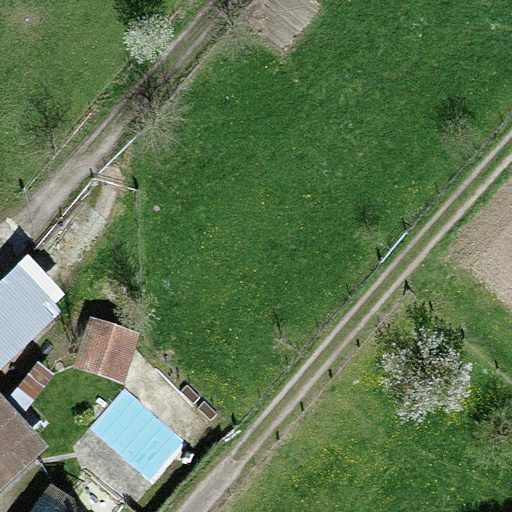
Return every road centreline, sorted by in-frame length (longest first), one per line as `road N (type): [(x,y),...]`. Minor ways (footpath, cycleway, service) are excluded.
road 1 (track): [(204,511),(511,158)]
road 2 (track): [(0,260),(236,0)]
